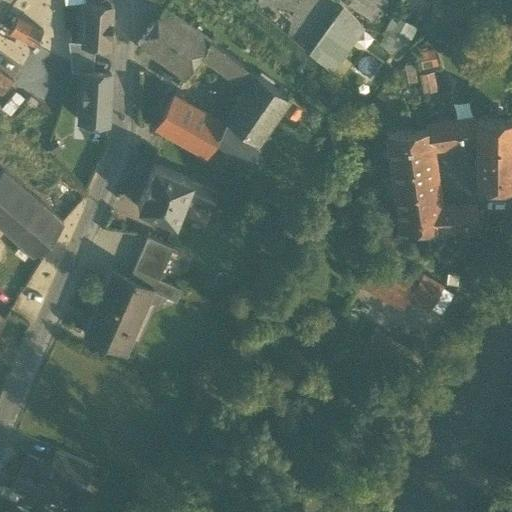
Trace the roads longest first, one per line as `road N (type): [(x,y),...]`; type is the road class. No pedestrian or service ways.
road 1 (residential): [(0,420),(123,141),(128,0)]
road 2 (residential): [(511,223),(334,481),(304,511)]
